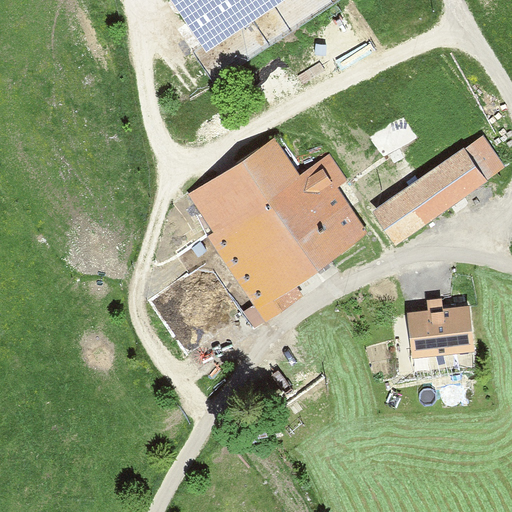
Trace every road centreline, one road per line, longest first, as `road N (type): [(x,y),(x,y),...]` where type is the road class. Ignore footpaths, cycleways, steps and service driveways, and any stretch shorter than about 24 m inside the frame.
road 1 (track): [(126,0),(152,129),(163,148),(196,163),(302,100),(459,27)]
road 2 (track): [(160,511),(231,389),(305,301),(417,251),(464,251),(511,265)]
road 3 (track): [(220,408),(158,352),(136,298),(163,186),(178,159)]
road 4 (track): [(449,0),(511,104)]
